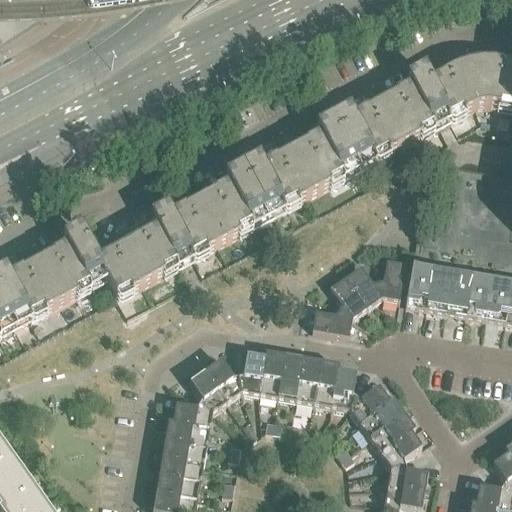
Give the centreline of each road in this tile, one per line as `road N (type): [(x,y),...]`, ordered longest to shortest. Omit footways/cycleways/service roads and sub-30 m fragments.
road 1 (residential): [(511,40),(436,47),(179,182),(146,196),(90,202)]
road 2 (residential): [(130,511),(153,374),(200,339),(392,362)]
road 3 (tertiary): [(63,127),(327,0)]
road 4 (tertiary): [(186,0),(81,75),(0,120)]
road 5 (residential): [(392,362),(407,353),(511,370)]
